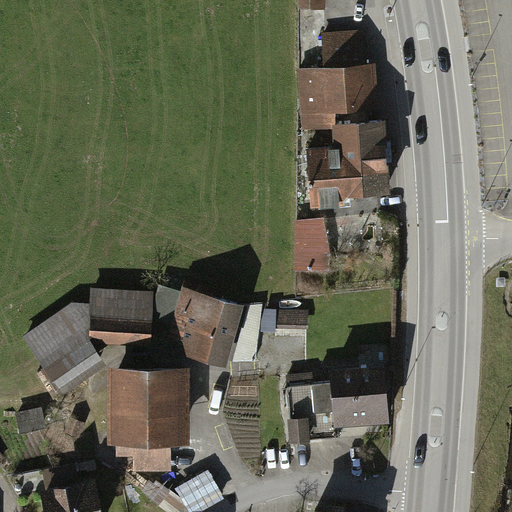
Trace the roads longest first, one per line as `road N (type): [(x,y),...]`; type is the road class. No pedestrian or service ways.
road 1 (secondary): [(432,493),(442,240)]
road 2 (secondary): [(442,240),(416,0)]
road 3 (residential): [(432,493),(310,486),(263,494),(233,511)]
